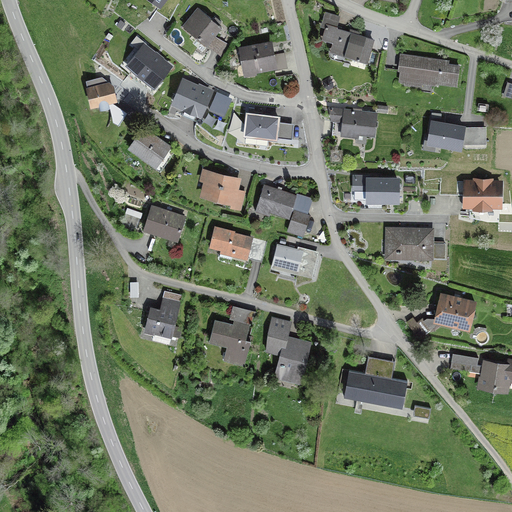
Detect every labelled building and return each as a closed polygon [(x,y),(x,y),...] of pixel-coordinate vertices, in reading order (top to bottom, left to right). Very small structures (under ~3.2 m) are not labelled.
[(197,38),(206,45),(221,28),(197,8),(188,20),(195,26),(191,30),(198,36),(197,38)] [(334,53),(366,63),(373,42),(362,39),(363,37),(336,29),(336,28),(326,25),(322,36),(338,40),(334,53)] [(172,64),(143,41),(124,65),(154,88),(172,64)] [(245,72),(274,67),(269,44),(257,46),(256,46),(240,49),(245,72)] [(446,64),(446,61),(401,54),(398,70),(401,70),(399,81),(433,86),(434,82),(455,85),(458,65),(446,64)] [(210,92),(184,81),(174,104),(200,115),(210,92)] [(109,84),(87,88),(91,106),(98,105),(99,110),(109,108),(108,103),(115,101),(113,90),(111,90),(109,84)] [(232,97),(217,91),(209,109),(224,115),(232,97)] [(248,107),(245,134),(283,138),(285,123),(278,122),(279,116),(253,113),(254,108),(248,107)] [(331,120),(342,121),(340,135),(356,137),(355,142),(364,143),(365,134),(373,135),(375,114),(329,108),(331,120)] [(464,126),(429,120),(425,143),(460,149),(464,126)] [(129,147),(155,165),(161,170),(174,152),(142,129),(129,147)] [(203,196),(231,203),(237,179),(208,172),(203,196)] [(399,204),(399,178),(354,179),(354,204),(399,204)] [(475,183),(465,183),(465,205),(475,205),(475,208),(489,208),(489,206),(499,206),(499,183),(489,183),(489,181),(475,180),(475,183)] [(289,217),(295,196),(263,186),(256,207),(289,217)] [(150,207),(143,229),(177,240),(184,218),(150,207)] [(309,216),(293,211),(287,230),(302,235),(309,216)] [(232,255),(245,258),(250,238),(233,234),(234,233),(216,228),(211,246),(221,249),(219,257),(230,260),(232,255)] [(386,257),(444,258),(444,244),(430,243),(431,230),(387,229),(386,257)] [(317,255),(275,246),(270,266),(313,276),(317,255)] [(159,311),(149,308),(144,330),(178,338),(181,328),(173,326),(181,296),(167,292),(165,300),(166,300),(164,308),(160,307),(159,311)] [(474,304),(441,296),(435,320),(467,328),(470,315),(472,315),(474,304)] [(284,336),(288,322),(271,317),(268,332),(266,351),(280,354),(274,377),(299,384),(310,343),(298,340),(297,342),(284,339),(285,336),(284,336)] [(431,330),(422,318),(416,323),(412,318),(406,322),(415,334),(421,329),(425,334),(431,330)] [(238,322),(238,326),(214,320),(208,342),(209,342),(209,341),(226,345),(222,360),(243,365),(250,341),(245,340),(249,325),(238,322)] [(391,378),(392,375),(381,373),(384,359),(367,356),(364,373),(348,370),(343,397),(401,408),(407,381),(391,378)] [(511,361),(507,360),(506,366),(496,364),(496,366),(484,365),(480,386),(505,389),(507,381),(511,381),(511,361)] [(469,372),(470,364),(451,361),(450,368),(469,372)] [(422,407),(420,417),(428,419),(430,409),(422,407)]
